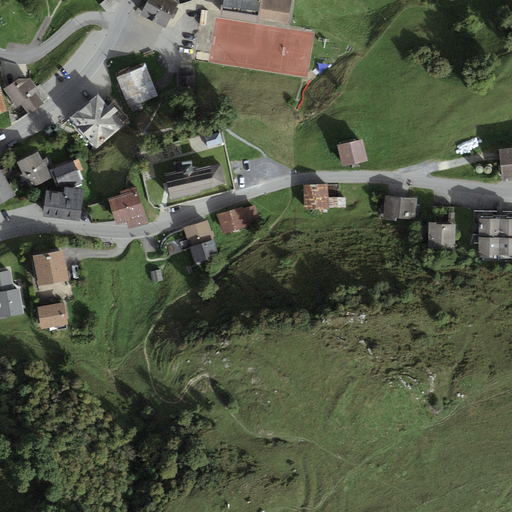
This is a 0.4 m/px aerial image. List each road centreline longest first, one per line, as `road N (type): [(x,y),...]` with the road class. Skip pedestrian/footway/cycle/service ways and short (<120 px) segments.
road 1 (residential): [(0,236),(40,227),(148,230),(239,195),(319,177),(511,191)]
road 2 (residential): [(119,22),(77,84),(0,139)]
road 3 (residential): [(119,22),(85,17),(37,53),(0,53)]
